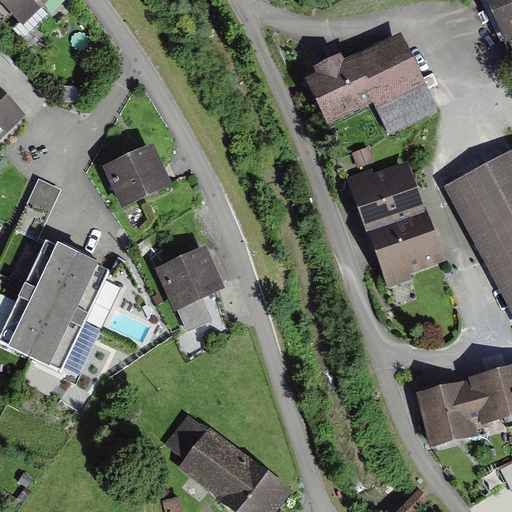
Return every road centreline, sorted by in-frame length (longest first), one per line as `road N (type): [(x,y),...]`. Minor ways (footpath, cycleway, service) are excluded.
road 1 (residential): [(323,511),(219,199),(139,59),(95,0)]
road 2 (residential): [(237,0),(325,202),(391,394),(461,511)]
